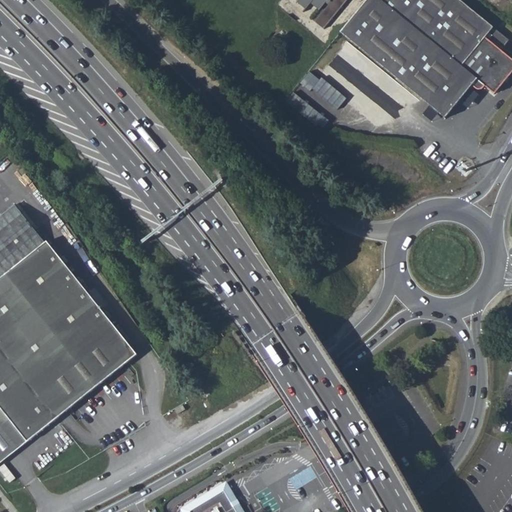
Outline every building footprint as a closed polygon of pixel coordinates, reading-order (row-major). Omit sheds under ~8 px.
[(295,0),(296,1),(296,0),(304,7),(302,10),(303,11),(310,1),(318,8),(318,9),(326,1),(328,3),(314,20),(323,28),(346,0),(295,0)] [(458,0),(365,0),(340,31),(442,118),(470,86),(474,89),(476,90),(480,89),(482,87),(492,94),(511,70),(511,62),(499,51),(507,42),(458,0)] [(0,467),(29,445),(0,408),(0,282),(45,247),(43,244),(63,227),(37,195),(17,212),(14,209),(0,220),(0,467)] [(47,245),(0,282),(0,408),(29,445),(137,359),(47,245)] [(240,511),(225,485),(184,509),(185,511),(240,511)]
